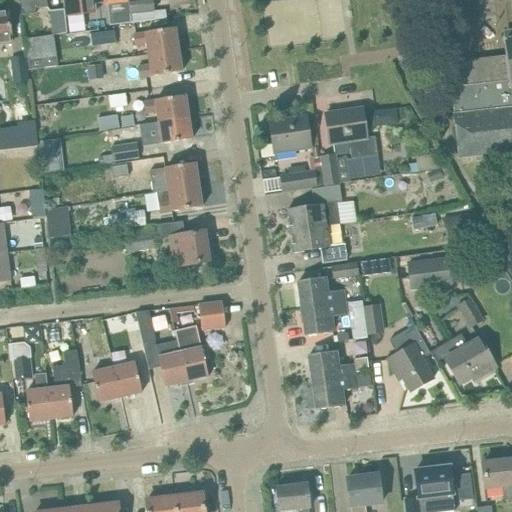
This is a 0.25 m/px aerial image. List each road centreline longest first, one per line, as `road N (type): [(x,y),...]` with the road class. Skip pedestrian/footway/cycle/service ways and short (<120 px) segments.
road 1 (residential): [(258,289),(0,319)]
road 2 (residential): [(272,450),(511,427)]
road 3 (residential): [(0,474),(228,450)]
road 4 (residential): [(258,289),(230,102)]
road 5 (residential): [(272,450),(277,417),(258,289)]
